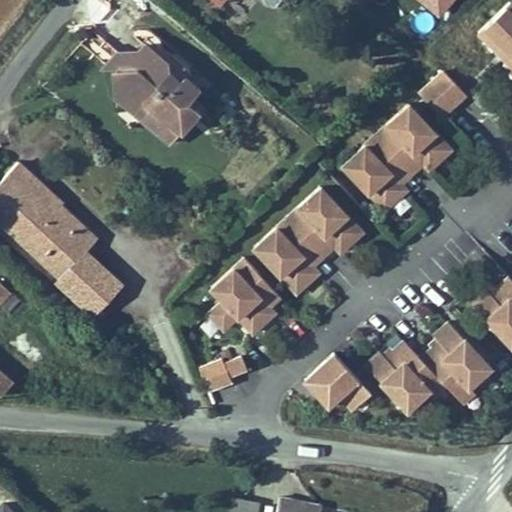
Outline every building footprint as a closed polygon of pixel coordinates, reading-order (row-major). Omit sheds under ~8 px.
[(403,0),(421,15),(433,0),(403,0)] [(511,6),(505,0),(499,0),(473,26),(511,68),(511,6)] [(93,27),(83,38),(103,57),(113,46),(93,27)] [(140,55),(130,47),(114,67),(124,74),(140,55)] [(144,112),(132,126),(162,152),(192,120),(181,110),(191,99),(140,55),(124,74),(114,67),(119,102),(132,101),(144,112)] [(114,67),(104,56),(107,106),(132,126),(144,112),(132,101),(119,102),(114,67)] [(441,66),(417,88),(441,111),(463,89),(441,66)] [(344,161),(386,204),(406,184),(401,180),(407,174),(412,169),(406,162),(417,151),(424,158),(428,162),(448,142),(406,99),(344,161)] [(47,193),(16,163),(7,173),(39,203),(43,198),(47,193)] [(91,241),(43,198),(39,203),(7,173),(0,180),(0,218),(37,253),(59,273),(52,282),(71,299),(92,316),(116,288),(83,259),(89,252),(86,249),(91,241)] [(253,244),(297,289),(319,268),(314,263),(309,258),(330,237),(335,242),(341,248),(362,227),(317,181),(253,244)] [(209,309),(223,325),(229,320),(236,313),(250,328),(274,306),(270,302),(275,297),(280,293),(245,255),(213,283),(224,295),(209,309)] [(485,285),(472,298),(511,338),(511,277),(509,274),(495,288),(492,291),(485,285)] [(373,353),(362,362),(407,411),(429,391),(437,399),(450,387),(459,397),(469,388),(464,383),(486,363),(447,319),(432,333),(436,337),(438,340),(419,356),(414,350),(403,338),(383,356),(377,349),(373,353)] [(6,345),(40,367),(51,349),(18,327),(6,345)] [(330,350),(301,376),(309,385),(323,401),(329,396),(335,391),(345,402),(349,406),(366,391),(340,361),(330,350)] [(221,356),(198,365),(207,389),(219,384),(230,380),(228,375),(237,371),(246,368),(240,353),(222,360),(221,356)] [(17,388),(0,372),(0,393),(7,400),(17,388)] [(232,496),(229,511),(256,511),(259,499),(232,496)] [(318,511),(279,501),(276,511),(318,511)]
